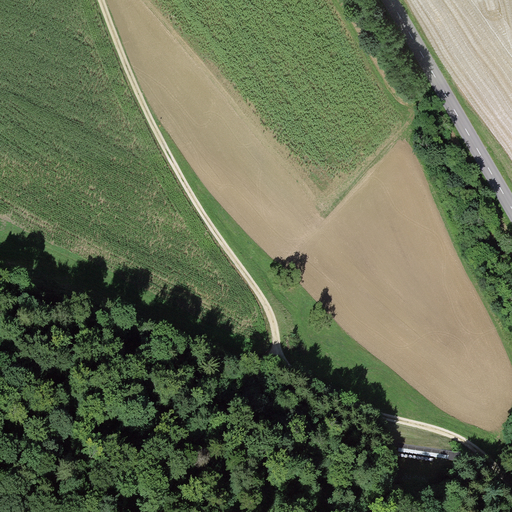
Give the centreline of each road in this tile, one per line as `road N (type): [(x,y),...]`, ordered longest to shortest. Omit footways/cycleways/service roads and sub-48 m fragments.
road 1 (track): [(511,492),(467,445),(348,410),(296,382),(273,357),(266,307),(155,135),(98,0)]
road 2 (track): [(0,345),(119,360),(222,406),(294,457),(342,511)]
road 3 (track): [(273,357),(251,367),(0,289)]
road 4 (tertiary): [(390,0),(511,210)]
